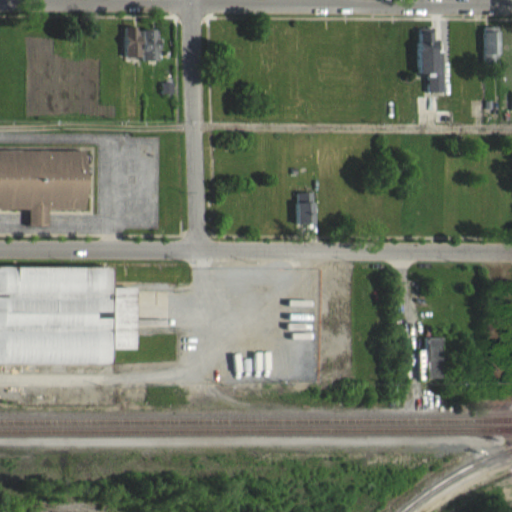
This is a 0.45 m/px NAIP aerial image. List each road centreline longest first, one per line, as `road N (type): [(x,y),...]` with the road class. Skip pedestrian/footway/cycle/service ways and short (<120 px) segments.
road 1 (residential): [(0,250),(511,250)]
road 2 (residential): [(98,0),(511,1)]
road 3 (residential): [(187,0),(195,249)]
